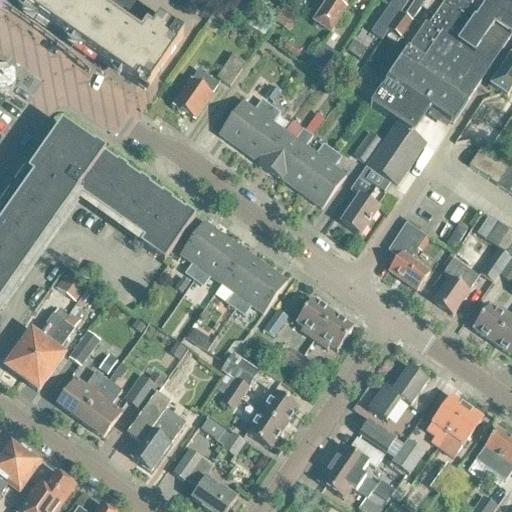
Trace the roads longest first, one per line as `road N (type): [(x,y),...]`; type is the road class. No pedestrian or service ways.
road 1 (residential): [(352,287),(57,80)]
road 2 (residential): [(352,287),(511,44)]
road 3 (residential): [(260,511),(386,320)]
road 4 (residential): [(140,511),(0,409)]
road 5 (residential): [(511,409),(386,320)]
